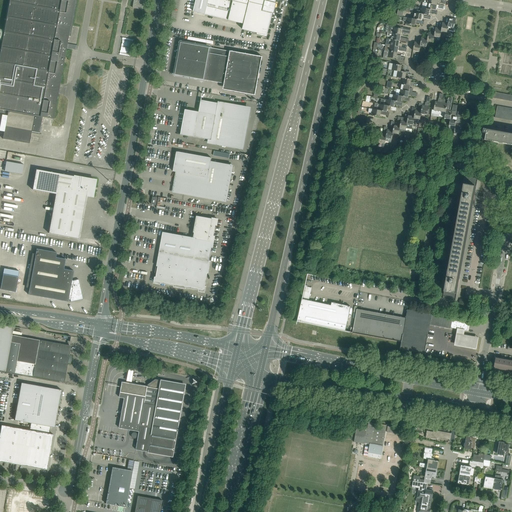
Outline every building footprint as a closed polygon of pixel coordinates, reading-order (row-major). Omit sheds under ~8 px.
[(0,114),(2,115),(0,125),(0,130),(4,132),(3,139),(29,144),(29,142),(31,132),(39,133),(42,117),(53,119),(57,94),(60,83),(66,48),(66,47),(68,47),(69,45),(67,45),(68,36),(70,37),(72,26),(76,0),(9,0),(0,51),(0,114)] [(142,10),(144,1),(144,0),(134,0),(133,8),(142,10)] [(257,34),(267,37),(275,0),(195,0),(193,12),(244,24),(242,29),(257,33),(257,34)] [(416,13),(426,15),(429,16),(429,13),(437,15),(437,11),(436,11),(427,9),(424,9),(421,8),(420,11),(416,10),(416,13)] [(404,17),(403,21),(406,21),(405,26),(411,27),(412,25),(415,26),(415,23),(418,23),(419,20),(413,19),(404,17)] [(402,27),(401,29),(394,27),(394,26),(389,25),(386,25),(385,32),(388,33),(401,35),(401,32),(410,34),(410,29),(402,27)] [(434,33),(433,40),(434,40),(439,41),(441,32),(441,29),(435,27),(434,33)] [(388,33),(386,39),(400,41),(408,42),(409,39),(400,37),(401,35),(388,33)] [(124,45),(129,46),(130,43),(132,44),(133,39),(123,38),(121,52),(128,53),(129,49),(124,48),(124,45)] [(386,39),(385,44),(402,47),(402,45),(401,45),(400,46),(399,45),(399,43),(400,41),(386,39)] [(175,75),(225,84),(228,90),(254,94),(261,57),(235,52),(181,42),(175,75)] [(402,47),(385,44),(384,50),(398,53),(398,50),(400,51),(399,51),(406,52),(407,48),(402,47)] [(388,57),(392,58),(396,59),(396,60),(404,62),(405,57),(399,56),(398,57),(397,57),(398,53),(384,50),(383,58),(388,59),(388,57)] [(401,70),(402,65),(396,64),(393,64),(392,69),(392,70),(398,71),(404,72),(404,70),(402,69),(402,70),(401,70)] [(398,71),(396,77),(402,78),(409,79),(409,77),(407,76),(407,77),(406,77),(406,75),(406,72),(404,72),(398,71)] [(402,78),(401,84),(410,85),(413,86),(414,83),(412,83),(411,84),(410,84),(411,82),(411,80),(411,79),(409,79),(402,78)] [(400,90),(399,96),(405,97),(408,98),(408,97),(408,95),(409,93),(410,93),(410,94),(412,94),(412,92),(400,89),(400,90)] [(432,110),(431,113),(439,115),(439,114),(442,99),(443,94),(440,93),(439,99),(439,101),(440,101),(440,102),(438,102),(435,101),(433,110),(432,110)] [(422,108),(420,114),(421,114),(427,115),(428,109),(429,106),(428,106),(429,103),(430,97),(427,97),(426,102),(426,104),(427,105),(427,106),(425,105),(422,105),(422,108)] [(445,115),(444,118),(450,119),(452,111),(450,110),(451,109),(450,108),(450,107),(451,107),(451,105),(453,98),(448,98),(447,104),(445,115)] [(380,104),(380,105),(391,107),(394,107),(394,105),(395,103),(396,103),(396,104),(398,104),(398,102),(392,101),(389,100),(386,99),(386,100),(381,99),(380,104)] [(201,100),(199,112),(185,109),(180,134),(210,140),(210,142),(240,148),(244,131),(245,131),(246,126),(244,126),(248,108),(218,103),(201,100)] [(374,109),(374,110),(384,111),(384,112),(387,112),(387,109),(388,107),(389,108),(389,109),(391,109),(391,107),(380,105),(380,104),(375,104),(374,109)] [(450,119),(449,125),(455,126),(458,112),(456,112),(457,105),(453,105),(453,107),(452,111),(450,119)] [(415,113),(413,123),(419,125),(420,119),(421,115),(421,114),(420,114),(422,108),(419,107),(419,109),(420,110),(420,111),(418,110),(415,110),(415,113)] [(369,108),(368,112),(371,113),(371,115),(374,116),(380,117),(380,114),(381,112),(382,112),(382,114),(384,114),(384,112),(384,111),(374,110),(374,109),(369,108)] [(408,115),(406,128),(412,130),(413,123),(415,113),(412,112),(412,114),(412,115),(408,115)] [(454,132),(453,135),(457,136),(457,133),(460,133),(462,124),(460,124),(462,112),(458,112),(455,126),(454,130),(454,132)] [(400,122),(399,129),(405,130),(406,128),(408,115),(405,115),(405,118),(401,117),(400,122)] [(393,127),(392,134),(398,135),(399,131),(399,129),(400,122),(398,122),(398,124),(399,124),(399,125),(397,125),(394,124),(393,127)] [(387,132),(385,142),(391,143),(392,137),(392,134),(393,127),(391,127),(391,128),(392,129),(392,130),(390,130),(387,129),(386,132),(387,132)] [(511,133),(483,128),(483,132),(485,132),(484,135),(485,135),(485,140),(511,144),(511,133)] [(378,145),(378,146),(379,146),(379,147),(381,147),(382,147),(384,148),(385,144),(385,142),(387,132),(386,132),(384,132),(384,133),(385,134),(385,135),(383,135),(380,134),(380,136),(378,143),(378,145)] [(184,193),(219,200),(225,165),(211,162),(211,158),(177,151),(173,171),(180,173),(178,182),(178,185),(178,188),(180,190),(182,192),(184,193)] [(5,166),(4,171),(22,174),(24,165),(6,161),(5,166)] [(36,170),(32,190),(56,194),(49,233),(79,239),(86,196),(86,195),(89,196),(92,196),(95,180),(74,177),(54,173),(36,170)] [(459,279),(473,200),(477,179),(465,176),(442,298),(455,301),(459,279)] [(193,237),(163,232),(157,266),(158,266),(156,277),(155,277),(155,278),(154,283),(159,284),(160,285),(160,283),(173,286),(173,287),(174,287),(184,289),(185,289),(185,288),(198,290),(198,291),(199,292),(199,291),(204,292),(205,287),(206,287),(206,286),(205,286),(207,273),(208,273),(209,272),(208,272),(210,262),(211,261),(209,261),(212,248),(213,248),(213,247),(215,237),(215,236),(214,236),(216,225),(217,226),(217,225),(218,219),(212,218),(201,217),(196,216),(196,218),(194,230),(193,233),(194,233),(193,237)] [(36,249),(28,294),(68,302),(68,300),(70,300),(71,302),(83,299),(79,279),(74,280),(74,281),(72,280),(74,271),(64,269),(65,259),(56,257),(57,252),(36,249)] [(3,274),(0,289),(15,292),(18,277),(3,274)] [(297,321),(298,321),(352,332),(353,328),(351,327),(350,332),(345,331),(350,306),(332,302),(331,305),(309,300),(310,296),(311,296),(311,294),(310,294),(311,288),(305,286),(297,321)] [(401,341),(406,318),(357,309),(353,328),(352,332),(392,340),(401,341)] [(451,329),(451,327),(452,318),(408,310),(407,310),(406,318),(401,341),(400,349),(424,353),(430,325),(451,329)] [(469,321),(452,318),(451,327),(463,329),(463,330),(468,330),(469,325),(468,325),(469,321)] [(11,340),(12,335),(13,327),(0,324),(0,370),(5,371),(11,340)] [(465,329),(457,327),(454,343),(477,348),(479,336),(464,333),(465,329)] [(69,345),(12,335),(11,340),(5,371),(62,382),(66,362),(68,362),(69,356),(67,356),(69,345)] [(495,358),(493,369),(511,372),(511,360),(499,358),(495,358)] [(124,398),(122,413),(119,428),(139,432),(136,450),(148,452),(148,453),(149,451),(172,455),(175,438),(175,437),(179,415),(185,385),(161,381),(161,379),(161,380),(161,381),(159,381),(149,387),(147,387),(148,386),(122,382),(119,397),(124,398)] [(1,425),(0,431),(0,461),(47,470),(53,434),(49,434),(50,427),(55,427),(61,390),(21,383),(14,420),(31,423),(30,430),(1,425)] [(383,446),(386,429),(386,425),(375,423),(374,423),(369,422),(367,428),(357,426),(354,439),(354,440),(354,442),(364,444),(364,443),(369,444),(369,443),(370,444),(368,452),(368,457),(380,459),(381,455),(383,446)] [(439,440),(438,440),(438,438),(450,440),(451,433),(433,430),(433,432),(427,431),(426,434),(426,435),(425,438),(436,439),(439,440)] [(464,446),(464,448),(467,449),(471,449),(471,448),(474,448),(476,438),(470,437),(471,436),(470,436),(466,436),(466,435),(466,436),(465,436),(466,437),(464,446)] [(497,452),(497,454),(504,455),(504,454),(508,454),(509,444),(504,443),(504,442),(499,441),(499,442),(498,442),(499,443),(497,452)] [(432,460),(433,454),(424,452),(423,458),(428,459),(426,468),(437,470),(439,461),(432,460)] [(474,454),(472,461),(483,463),(484,460),(485,454),(478,453),(478,455),(474,454)] [(461,465),(459,474),(470,476),(471,472),(472,472),(473,471),(473,470),(473,469),(473,468),(472,468),(472,467),(476,468),(482,469),(483,466),(483,463),(472,461),(470,461),(470,460),(469,466),(461,465)] [(117,468),(112,467),(111,474),(106,504),(126,507),(132,471),(117,468)] [(424,480),(424,483),(427,483),(430,484),(430,483),(431,480),(428,479),(428,477),(431,478),(436,479),(437,470),(426,468),(426,472),(424,473),(425,474),(425,477),(424,480)] [(469,485),(470,476),(459,474),(458,483),(469,485)] [(485,476),(483,487),(492,489),(494,478),(485,476)] [(494,478),(492,489),(501,490),(503,480),(494,478)] [(427,483),(424,483),(419,482),(413,481),(412,486),(419,488),(417,498),(416,497),(416,498),(416,499),(415,500),(416,501),(416,502),(419,503),(417,511),(429,511),(430,508),(432,498),(432,497),(433,491),(433,492),(426,491),(427,483)] [(160,511),(162,500),(137,496),(134,511),(160,511)] [(36,511),(38,504),(9,499),(7,511),(36,511)]
